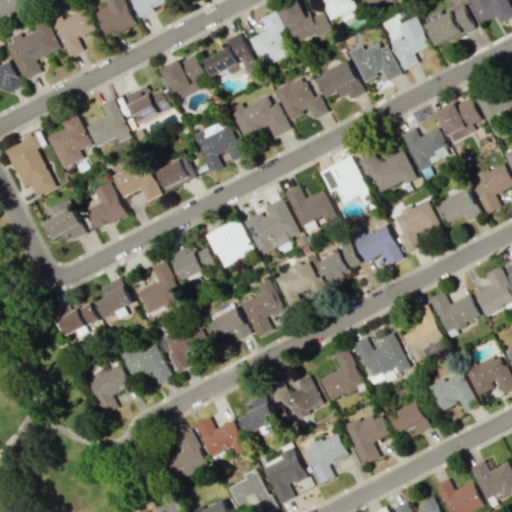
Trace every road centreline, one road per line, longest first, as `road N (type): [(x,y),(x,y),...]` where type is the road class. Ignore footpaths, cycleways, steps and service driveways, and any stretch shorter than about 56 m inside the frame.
road 1 (residential): [(332,511),(143,454),(145,427),(511,231)]
road 2 (residential): [(511,47),(76,275),(46,266),(0,177)]
road 3 (residential): [(0,129),(247,0)]
